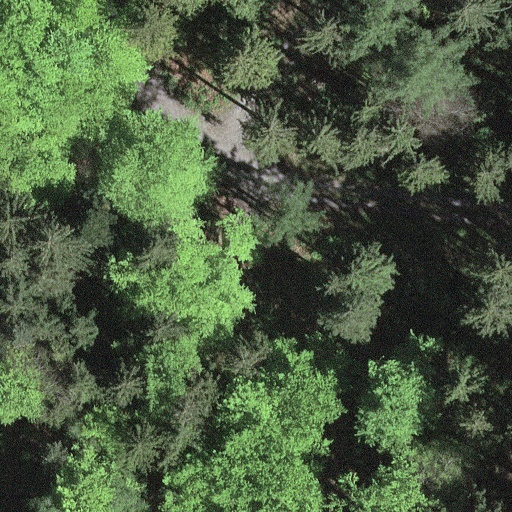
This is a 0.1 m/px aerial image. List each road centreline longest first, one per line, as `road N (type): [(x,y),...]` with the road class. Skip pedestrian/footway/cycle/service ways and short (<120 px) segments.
road 1 (track): [(511,213),(227,166),(306,38),(353,0)]
road 2 (track): [(227,166),(111,40),(111,0)]
